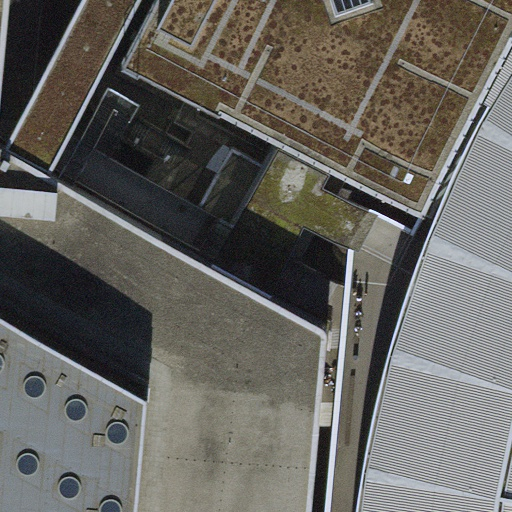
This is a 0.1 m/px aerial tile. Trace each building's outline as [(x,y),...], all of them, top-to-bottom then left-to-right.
[(310,511),(328,324),(271,292),(213,260),(47,167),(3,142),(0,140),(0,104),(9,0),(0,0),(0,511),(310,511)] [(78,0),(3,142),(47,167),(135,0),(78,0)] [(511,0),(154,0),(124,58),(272,134),(330,164),(486,243),(491,237),(511,247),(511,0)] [(511,511),(511,43),(482,102),(489,106),(488,107),(488,108),(487,109),(487,110),(486,111),(485,111),(485,112),(484,113),(484,114),(483,115),(483,116),(482,117),(482,118),(481,119),(481,120),(480,121),(480,122),(479,123),(479,124),(478,125),(478,126),(477,127),(477,128),(476,129),(476,130),(475,131),(475,132),(474,133),(474,134),(473,135),(473,136),(472,137),(472,138),(471,139),(470,140),(470,142),(469,142),(469,143),(468,144),(468,145),(467,146),(467,147),(466,148),(466,149),(465,150),(465,151),(464,152),(464,153),(463,154),(463,155),(462,156),(462,157),(461,158),(461,159),(460,160),(460,161),(460,162),(459,163),(459,164),(458,165),(458,166),(457,167),(457,168),(456,169),(456,170),(455,171),(455,172),(454,173),(454,174),(453,175),(453,176),(453,177),(452,178),(452,179),(451,180),(451,181),(450,182),(450,183),(449,184),(449,185),(448,186),(448,187),(448,188),(447,189),(447,190),(446,191),(446,192),(445,193),(445,194),(444,195),(444,196),(444,197),(443,198),(443,199),(442,200),(442,201),(441,202),(441,203),(440,204),(440,205),(440,206),(439,207),(439,208),(438,209),(438,210),(437,211),(437,212),(437,213),(436,214),(436,215),(435,216),(435,217),(435,218),(434,219),(434,220),(433,221),(433,222),(432,223),(432,224),(432,225),(431,226),(431,227),(430,228),(430,229),(430,230),(429,231),(429,232),(428,233),(428,235),(428,236),(427,237),(427,238),(426,239),(426,240),(426,241),(425,242),(425,243),(424,244),(424,245),(424,246),(423,247),(423,248),(422,249),(422,250),(422,251),(421,252),(421,253),(420,254),(420,255),(420,256),(419,257),(419,258),(419,259),(418,260),(418,261),(417,262),(417,263),(417,264),(416,265),(416,266),(415,268),(415,269),(415,270),(414,271),(414,272),(414,273),(413,273),(413,274),(413,275),(413,276),(412,277),(412,278),(411,279),(411,280),(411,281),(410,282),(410,283),(410,284),(409,285),(409,286),(409,287),(408,289),(408,290),(408,291),(407,292),(407,293),(407,294),(406,295),(406,296),(405,297),(405,298),(405,299),(404,300),(404,301),(404,302),(403,303),(402,309),(401,310),(401,311),(401,312),(400,313),(400,314),(400,315),(399,316),(399,317),(399,318),(398,319),(398,320),(398,322),(397,323),(397,324),(397,325),(396,326),(396,327),(396,328),(395,329),(395,330),(395,331),(395,332),(394,333),(394,334),(394,336),(393,337),(393,338),(393,339),(392,340),(392,341),(392,342),(391,343),(391,344),(391,345),(391,346),(390,347),(390,348),(390,350),(389,351),(389,352),(389,353),(389,354),(388,355),(388,356),(388,357),(387,358),(387,359),(387,361),(386,362),(386,363),(386,364),(386,365),(385,366),(385,367),(385,368),(384,369),(384,370),(384,371),(384,372),(383,374),(383,375),(383,376),(383,377),(382,378),(382,379),(382,380),(381,381),(381,382),(381,384),(381,385),(380,386),(380,387),(380,388),(380,389),(379,390),(379,391),(379,392),(379,393),(378,395),(378,396),(378,397),(377,398),(377,399),(377,400),(377,401),(376,402),(376,403),(376,405),(376,406),(375,407),(375,408),(375,409),(375,410),(374,411),(374,412),(374,414),(374,415),(374,416),(373,417),(373,418),(373,419),(373,420),(372,421),(372,422),(372,424),(372,425),(371,426),(371,427),(371,428),(371,429),(371,430),(370,431),(370,433),(370,434),(370,435),(369,436),(369,437),(369,438),(369,439),(368,441),(368,442),(368,443),(368,444),(368,445),(367,446),(367,447),(367,448),(367,450),(367,451),(366,452),(366,453),(366,454),(366,455),(366,456),(365,458),(365,459),(365,460),(365,461),(364,462),(364,463),(364,464),(364,466),(364,467),(364,468),(363,469),(363,470),(363,471),(363,472),(363,473),(363,474),(362,475),(362,476),(362,477),(362,478),(362,479),(361,481),(361,482),(361,483),(361,484),(361,485),(361,486),(360,487),(360,489),(360,490),(360,491),(360,492),(359,493),(359,494),(359,495),(359,497),(359,498),(359,499),(358,500),(358,501),(358,502),(358,504),(358,505),(358,506),(357,507),(357,508),(357,510),(357,511),(356,511),(511,511)] [(272,134),(213,260),(271,292),(330,164),(272,134)]
